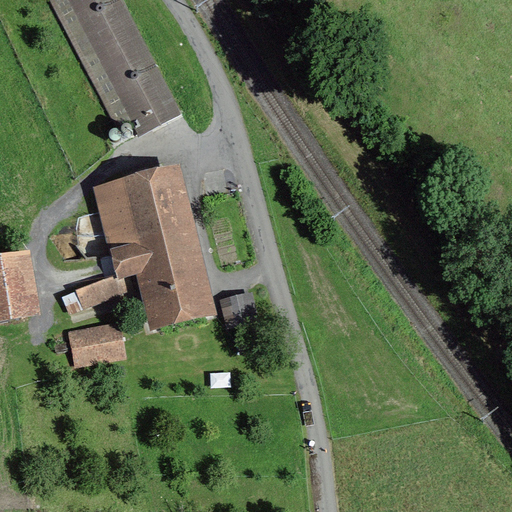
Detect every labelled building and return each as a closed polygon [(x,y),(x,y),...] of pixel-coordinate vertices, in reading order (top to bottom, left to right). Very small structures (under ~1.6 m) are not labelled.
[(121,0),(53,0),(78,47),(120,128),(128,124),(135,136),(181,112),(121,0)] [(123,285),(121,278),(145,272),(159,325),(205,313),(187,239),(196,237),(191,219),(182,221),(171,178),(98,197),(113,258),(116,257),(121,278),(77,292),(78,295),(65,299),(69,313),(114,297),(123,285)] [(17,258),(0,261),(0,320),(27,316),(17,258)] [(251,297),(222,304),(228,329),(257,322),(251,297)] [(116,326),(70,334),(76,368),(122,360),(116,326)]
